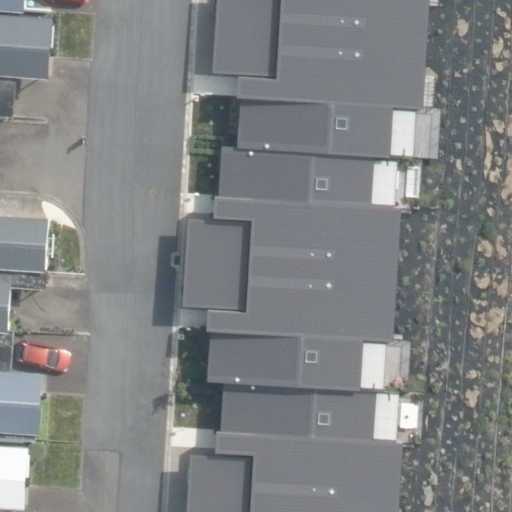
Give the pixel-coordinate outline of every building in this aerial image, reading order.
[(0,0),(0,11),(27,14),(28,0),(0,0)] [(216,0),(213,63),(240,65),(238,87),(242,87),(239,141),(322,146),(322,152),(338,152),(338,147),(393,150),(393,146),(416,147),(418,99),(423,100),(429,0),(216,0)] [(0,112),(19,114),(22,76),(50,78),(54,15),(27,14),(0,11),(0,112)] [(407,163),(255,152),(249,227),(219,226),(215,311),(244,314),(239,387),(220,385),(215,461),(188,458),(184,511),(397,511),(402,448),(396,448),(399,400),(416,400),(418,350),(425,350),(434,216),(428,215),(431,168),(407,166),(407,163)] [(0,322),(12,323),(14,278),(45,280),(48,208),(0,206),(0,322)] [(0,428),(38,430),(41,364),(10,363),(12,323),(0,322),(0,428)] [(0,504),(26,507),(31,445),(0,443),(0,504)]
